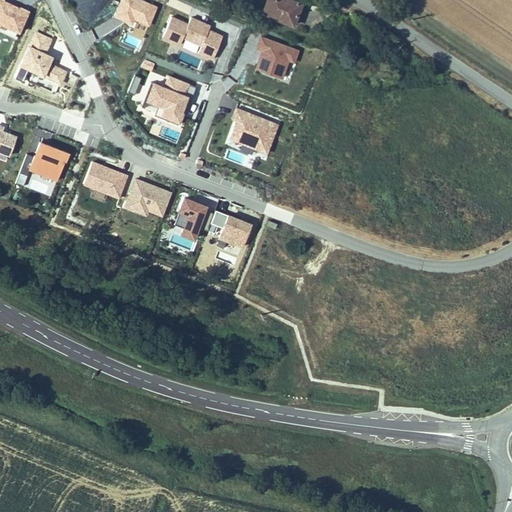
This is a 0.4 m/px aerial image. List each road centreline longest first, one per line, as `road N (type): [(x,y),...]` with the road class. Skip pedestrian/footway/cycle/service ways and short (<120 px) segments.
road 1 (residential): [(511,249),(462,266),(403,259),(147,161),(106,124)]
road 2 (tertiary): [(399,430),(190,394),(112,367),(0,310)]
road 3 (tertiary): [(511,102),(357,0)]
road 4 (residential): [(106,124),(57,0)]
road 5 (unknown): [(229,19),(219,82),(243,56),(253,28)]
